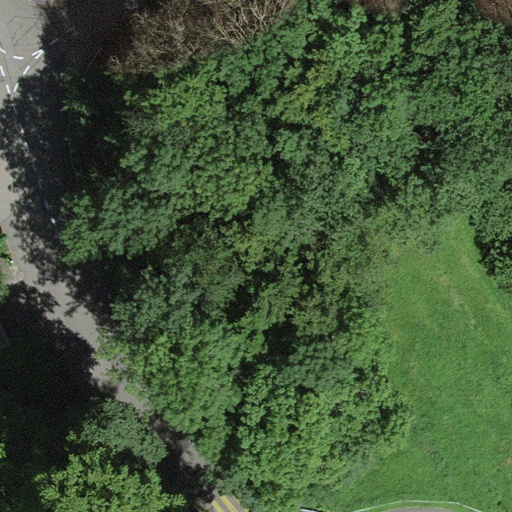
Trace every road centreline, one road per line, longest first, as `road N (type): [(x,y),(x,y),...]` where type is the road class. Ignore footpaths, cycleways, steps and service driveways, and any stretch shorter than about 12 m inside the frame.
road 1 (residential): [(18,104),(61,232),(124,364),(230,511)]
road 2 (residential): [(105,0),(64,39),(18,104)]
